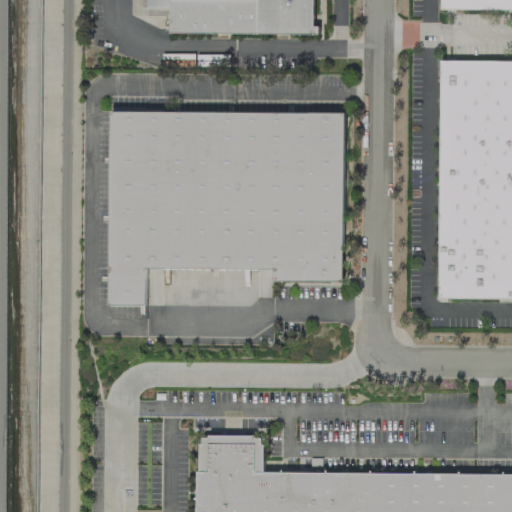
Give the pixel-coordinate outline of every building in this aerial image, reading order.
[(168,0),(145,0),(145,8),(168,8),(168,0)] [(168,31),(168,0),(312,0),(312,31),(168,31)] [(511,0),(439,0),(439,8),(511,9),(511,0)] [(511,58),(440,57),(435,295),(511,296),(511,58)] [(109,108),(105,305),(147,306),(148,266),(272,268),(272,279),(343,281),(347,112),(109,108)] [(511,511),(511,472),(262,467),(257,434),(196,437),(195,511),(511,511)]
